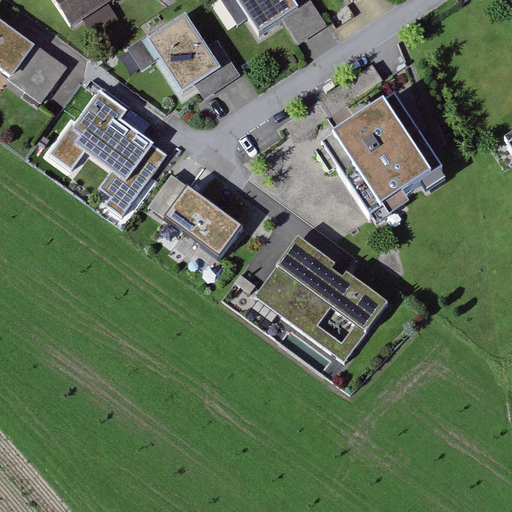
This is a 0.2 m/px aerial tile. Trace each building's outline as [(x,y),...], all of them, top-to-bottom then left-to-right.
[(52,0),(75,33),(116,4),(113,0),(52,0)] [(247,17),(258,35),(282,19),(299,46),(314,36),(327,28),(308,0),(218,0),(235,25),(247,17)] [(206,49),(184,18),(131,54),(142,70),(158,60),(182,95),(195,86),(206,102),(223,90),(241,78),(217,42),(206,49)] [(0,79),(45,111),(71,74),(0,24),(0,79)] [(124,222),(170,160),(127,128),(132,121),(103,100),(79,133),(72,128),(49,159),(74,178),(89,158),(114,177),(101,194),(116,205),(111,212),(124,222)] [(380,228),(450,180),(398,104),(329,152),(380,228)] [(271,122),(250,128),(257,149),(278,143),(271,122)] [(225,258),(247,228),(173,174),(151,204),(225,258)] [(256,299),(352,373),(399,313),(303,239),(256,299)]
